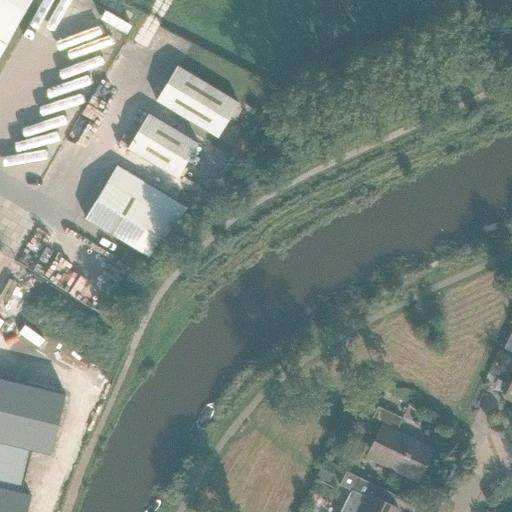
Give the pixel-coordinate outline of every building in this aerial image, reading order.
[(0,0),(0,58),(32,0),(0,0)] [(217,138),(238,103),(177,66),(156,100),(217,138)] [(177,178),(197,144),(148,114),(127,148),(177,178)] [(206,162),(198,157),(186,175),(194,180),(206,162)] [(117,166),(107,182),(85,218),(135,248),(149,257),(187,209),(117,166)] [(77,297),(88,276),(68,265),(57,286),(77,297)] [(0,511),(25,511),(30,496),(20,494),(31,450),(50,454),(64,396),(49,392),(43,391),(39,390),(34,389),(29,388),(4,381),(0,380),(0,511)] [(414,486),(433,448),(432,447),(431,450),(395,433),(402,419),(378,407),(366,430),(378,436),(366,460),(414,483),(413,486),(414,486)] [(317,475),(329,481),(336,467),(324,461),(317,475)] [(383,490),(346,472),(340,486),(351,492),(341,511),(395,511),(377,503),(383,490)]
